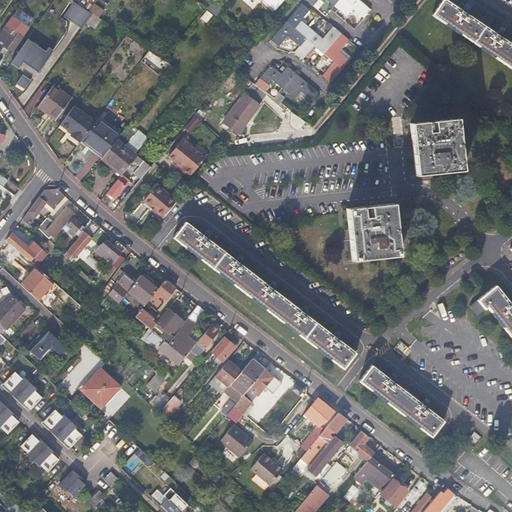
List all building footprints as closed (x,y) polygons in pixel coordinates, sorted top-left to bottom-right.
[(216,0),(208,9),(218,17),(228,5),(223,0),(220,3),(216,0)] [(232,0),(232,1),(242,11),(251,0),(261,0),(275,11),(283,0),(232,0)] [(307,0),(314,6),(318,0),(326,0),(346,16),(353,9),(364,18),(371,11),(358,0),(390,0),(396,4),(399,0),(307,0)] [(511,45),(447,0),(441,0),(433,12),(511,67),(511,45)] [(73,2),(64,16),(82,28),(92,14),(73,2)] [(322,77),(330,83),(348,62),(337,53),(347,40),(332,28),(321,39),(300,21),(309,10),(302,4),(269,42),(276,47),(278,46),(279,47),(287,37),(299,47),(294,53),(301,60),(313,46),(333,63),(322,77)] [(207,23),(213,14),(206,10),(200,18),(207,23)] [(11,52),(21,36),(6,26),(0,35),(0,39),(4,43),(2,46),(11,52)] [(46,52),(27,39),(11,63),(19,69),(23,63),(38,73),(53,51),(49,48),(46,52)] [(162,77),(171,65),(149,49),(141,61),(162,77)] [(254,85),(264,92),(269,87),(268,85),(271,81),(281,90),(294,100),(300,93),(311,102),(317,94),(286,68),(281,75),(270,67),(254,85)] [(21,74),(13,87),(22,92),(30,79),(21,74)] [(268,85),(269,87),(278,94),(281,90),(271,81),(268,85)] [(239,134),(268,95),(264,92),(254,85),(253,84),(224,123),(239,134)] [(52,86),(38,107),(56,120),(70,99),(52,86)] [(68,138),(78,145),(82,140),(87,133),(90,128),(94,124),(72,108),(59,127),(70,136),(68,138)] [(144,120),(150,114),(143,108),(137,115),(144,120)] [(190,131),(199,121),(194,117),(185,127),(190,131)] [(87,133),(82,140),(103,156),(118,137),(97,119),(94,124),(90,128),(87,133)] [(462,172),(456,119),(411,124),(416,176),(462,172)] [(103,156),(101,158),(121,176),(137,157),(124,146),(138,129),(130,122),(118,137),(103,156)] [(205,158),(183,140),(169,155),(181,166),(179,168),(190,177),(205,158)] [(134,173),(141,180),(150,169),(137,157),(121,176),(107,192),(114,198),(129,181),(128,180),(134,173)] [(8,181),(0,174),(0,187),(5,191),(7,189),(4,187),(8,181)] [(144,201),(162,217),(176,201),(158,184),(144,201)] [(61,201),(65,197),(57,189),(45,190),(23,218),(29,224),(46,202),(54,209),(61,201)] [(131,196),(125,217),(135,219),(141,199),(131,196)] [(399,257),(393,204),(345,209),(351,261),(399,257)] [(51,236),(52,237),(65,223),(72,216),(74,213),(67,207),(52,223),(47,217),(41,223),(38,227),(49,238),(51,236)] [(74,218),(72,216),(65,223),(67,225),(74,218)] [(78,235),(80,236),(84,231),(86,229),(74,218),(67,225),(70,227),(78,235)] [(71,260),(100,228),(97,225),(93,222),(65,254),(71,260)] [(343,369),(355,353),(185,223),(173,238),(343,369)] [(28,248),(11,233),(6,240),(7,241),(29,261),(41,249),(34,242),(28,248)] [(110,266),(125,248),(118,242),(111,250),(103,242),(101,245),(100,244),(94,251),(110,266)] [(47,254),(41,249),(29,261),(35,266),(47,254)] [(38,300),(54,283),(37,268),(21,285),(38,300)] [(155,291),(159,287),(142,273),(127,291),(144,305),(146,302),(155,291)] [(127,291),(111,279),(102,290),(106,293),(117,302),(127,291)] [(165,300),(175,288),(165,279),(159,287),(155,291),(165,300)] [(511,305),(495,284),(469,305),(476,314),(486,306),(511,337),(511,305)] [(66,320),(79,305),(63,290),(49,305),(66,320)] [(156,311),(165,300),(155,291),(146,302),(156,311)] [(0,305),(0,332),(2,334),(25,310),(10,295),(0,305)] [(194,325),(206,311),(202,308),(198,305),(187,319),(194,325)] [(153,318),(141,308),(135,316),(150,328),(151,329),(156,324),(151,320),(153,318)] [(168,342),(184,322),(168,308),(157,322),(168,331),(162,338),(165,340),(168,342)] [(97,320),(91,315),(88,318),(93,323),(97,320)] [(168,343),(168,342),(165,340),(158,348),(179,364),(185,357),(185,356),(189,352),(191,350),(195,345),(185,336),(191,329),(194,325),(187,319),(168,343)] [(195,345),(191,350),(197,355),(198,356),(204,348),(205,349),(220,331),(212,325),(201,338),(197,342),(195,345)] [(151,329),(150,328),(142,338),(156,350),(158,348),(165,340),(162,338),(157,334),(151,329)] [(65,357),(70,351),(47,329),(29,348),(41,360),(54,347),(65,357)] [(201,338),(191,329),(185,336),(195,345),(197,342),(201,338)] [(235,346),(224,337),(211,352),(218,357),(215,360),(220,364),(235,346)] [(189,352),(185,356),(192,361),(197,355),(191,350),(189,352)] [(244,395),(265,369),(253,359),(242,372),(231,385),(244,395)] [(0,374),(9,366),(2,360),(0,362),(0,374)] [(228,388),(231,385),(242,372),(228,361),(215,377),(228,388)] [(370,364),(358,379),(431,435),(442,420),(370,364)] [(0,377),(5,382),(15,372),(9,366),(0,374),(0,377)] [(234,407),(243,414),(253,403),(254,404),(259,397),(258,396),(265,387),(273,394),(282,383),(265,369),(244,395),(234,407)] [(161,376),(162,377),(165,379),(170,373),(166,370),(161,376)] [(103,407),(120,388),(103,371),(86,390),(103,407)] [(16,398),(30,383),(24,377),(22,379),(15,372),(5,382),(3,384),(10,391),(9,392),(16,398)] [(165,379),(162,377),(151,389),(155,393),(166,380),(165,379)] [(16,398),(20,403),(22,405),(24,403),(31,410),(32,408),(42,398),(35,391),(37,390),(30,383),(16,398)] [(153,407),(160,414),(170,402),(163,395),(153,407)] [(182,403),(175,396),(170,402),(160,414),(167,421),(182,403)] [(316,397),(310,405),(323,415),(327,418),(333,410),(316,397)] [(48,404),(42,398),(32,408),(38,414),(48,404)] [(45,420),(54,410),(48,404),(38,414),(45,420)] [(237,422),(243,414),(234,407),(228,415),(237,422)] [(13,414),(10,411),(7,408),(0,414),(0,428),(6,435),(16,425),(18,422),(11,415),(13,414)] [(43,422),(50,429),(48,430),(55,437),(70,422),(63,415),(62,417),(54,410),(45,420),(43,422)] [(311,444),(301,456),(307,461),(325,441),(327,443),(333,436),(329,432),(332,429),(335,431),(346,417),(338,410),(326,425),(318,435),(311,444)] [(76,428),(70,422),(55,437),(59,441),(61,439),(63,442),(70,449),(72,447),(82,436),(75,430),(76,428)] [(318,435),(326,425),(324,423),(322,425),(320,423),(313,431),(318,435)] [(23,431),(16,425),(6,435),(13,441),(23,431)] [(241,457),(255,445),(253,444),(255,442),(236,426),(223,442),(241,457)] [(368,436),(361,430),(349,444),(367,460),(374,452),(363,442),(368,436)] [(29,436),(23,431),(13,441),(19,447),(29,436)] [(306,440),(311,444),(318,435),(313,431),(306,440)] [(40,439),(38,441),(31,435),(29,436),(19,447),(26,453),(24,455),(31,462),(46,446),(40,439)] [(333,436),(327,443),(316,457),(322,461),(324,463),(342,441),(334,435),(333,436)] [(88,443),(82,436),(72,447),(78,453),(88,443)] [(50,450),(46,446),(31,462),(37,468),(39,466),(46,473),(56,463),(58,461),(51,454),(49,451),(50,450)] [(132,477),(150,458),(139,448),(121,467),(132,477)] [(264,451),(251,468),(270,483),(283,467),(264,451)] [(316,457),(307,468),(312,472),(322,461),(316,457)] [(381,489),(397,469),(383,457),(367,477),(381,489)] [(346,468),(336,460),(323,475),(331,481),(336,479),(346,468)] [(62,469),(56,463),(46,473),(53,479),(62,469)] [(68,475),(62,469),(53,479),(59,485),(68,475)] [(85,486),(77,479),(79,477),(72,471),(68,475),(59,485),(57,487),(63,493),(65,491),(73,498),(85,486)] [(111,473),(103,481),(111,488),(118,481),(111,473)] [(393,478),(380,493),(395,505),(407,489),(393,478)] [(320,479),(294,511),(295,511),(312,511),(329,493),(322,487),(325,483),(320,479)] [(442,492),(440,490),(421,511),(435,511),(453,492),(447,487),(442,492)] [(172,489),(158,504),(167,511),(185,511),(191,506),(172,489)] [(85,501),(92,508),(102,497),(96,491),(85,501)] [(428,491),(412,510),(413,511),(419,511),(433,496),(428,491)] [(135,511),(151,511),(142,503),(134,510),(135,511)]
